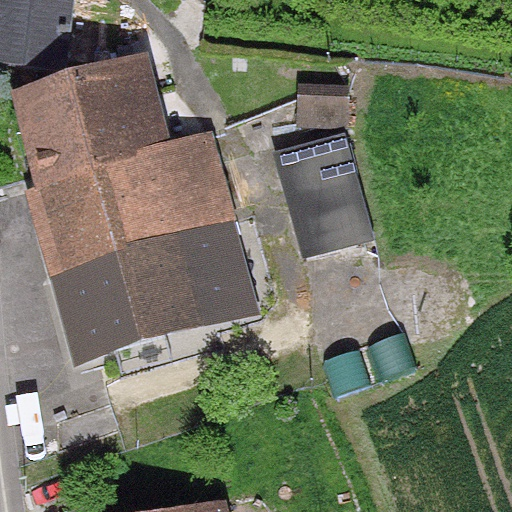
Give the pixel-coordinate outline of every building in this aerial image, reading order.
[(73,0),(0,0),(0,62),(65,70),(73,0)] [(149,52),(9,91),(35,186),(139,158),(137,150),(173,140),(149,52)] [(299,84),(297,125),(348,127),(349,86),(299,84)] [(212,129),(173,140),(137,150),(139,158),(35,186),(26,188),(74,366),(263,315),(212,129)] [(375,240),(345,133),(276,152),(306,259),(375,240)] [(230,511),(227,499),(169,511),(230,511)]
